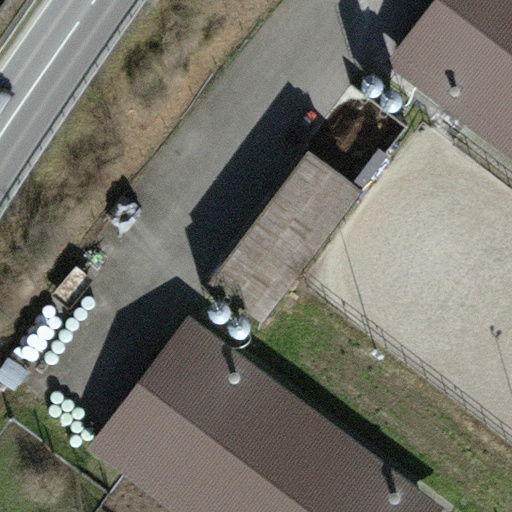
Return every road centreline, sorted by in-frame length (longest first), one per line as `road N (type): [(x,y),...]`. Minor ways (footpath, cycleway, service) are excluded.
road 1 (track): [(329,0),(192,213),(56,363)]
road 2 (secondary): [(100,0),(0,140)]
